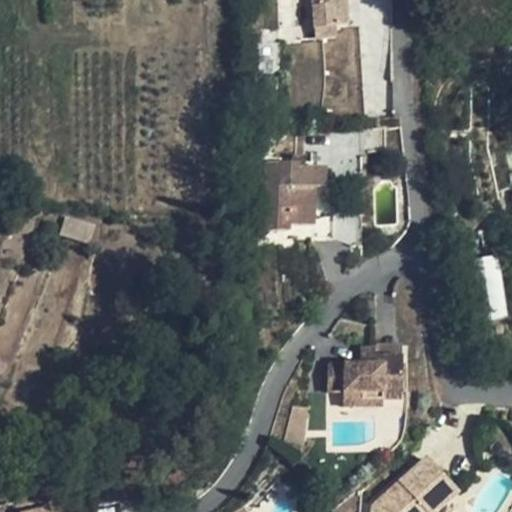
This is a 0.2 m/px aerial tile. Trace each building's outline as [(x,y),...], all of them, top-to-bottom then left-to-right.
[(312,0),(314,29),(337,27),(349,27),(346,0),(312,0)] [(338,40),(337,27),(314,29),(315,41),(338,40)] [(298,164),(268,163),(265,230),(290,231),(290,238),(334,240),(336,187),(324,187),(325,168),(298,167),(298,164)] [(503,256),(478,257),(482,318),(507,316),(503,256)] [(377,347),(377,349),(376,357),(402,358),(403,345),(377,347)] [(360,357),(376,357),(377,349),(360,349),(360,357)] [(376,357),(360,357),(360,365),(329,365),(328,393),(344,393),(343,408),(383,409),(383,401),(383,395),(402,396),(402,358),(376,357)] [(436,511),(458,493),(427,458),(374,506),(378,511),(418,511),(422,509),(425,511),(436,511)]
